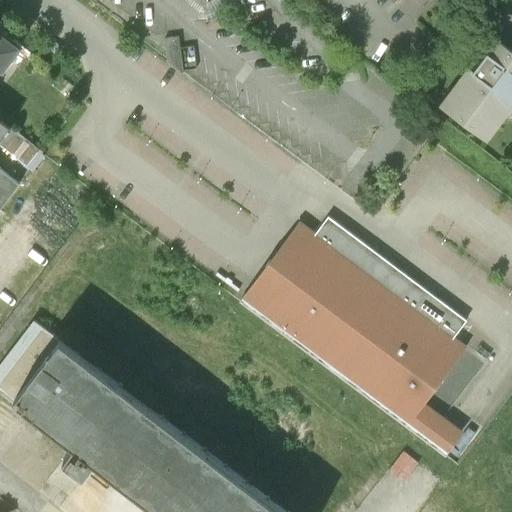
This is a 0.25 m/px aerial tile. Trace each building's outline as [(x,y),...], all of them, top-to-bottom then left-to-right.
[(397,0),(409,13),(423,0),(397,0)] [(5,27),(0,23),(0,80),(25,47),(2,30),(5,27)] [(179,37),(165,39),(168,62),(184,73),(179,37)] [(511,52),(496,40),(473,71),(469,68),(442,106),(486,140),(511,106),(511,52)] [(38,151),(0,122),(0,145),(28,165),(38,151)] [(19,184),(0,169),(0,209),(0,210),(19,184)] [(301,225),(244,299),(449,453),(464,433),(427,405),(468,350),(301,225)] [(0,369),(0,387),(15,400),(63,340),(38,320),(0,369)] [(285,511),(63,340),(15,400),(76,446),(64,462),(73,469),(83,477),(95,461),(161,511),(285,511)]
